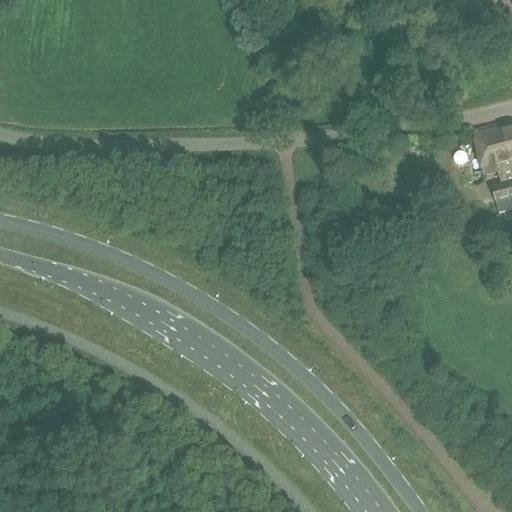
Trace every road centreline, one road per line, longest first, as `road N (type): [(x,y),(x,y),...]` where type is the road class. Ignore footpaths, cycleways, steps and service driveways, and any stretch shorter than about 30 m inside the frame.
road 1 (tertiary): [(420,511),(349,421),(271,346),(134,264),(0,220)]
road 2 (unclassified): [(0,133),(92,145),(282,141),(373,136),(511,107)]
road 3 (tertiary): [(0,253),(136,307),(217,357),(297,422),(374,511)]
